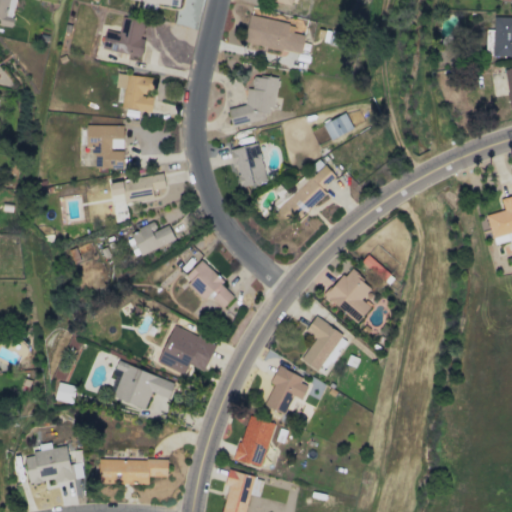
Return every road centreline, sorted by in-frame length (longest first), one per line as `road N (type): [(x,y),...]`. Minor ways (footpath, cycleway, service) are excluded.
road 1 (tertiary): [(511,138),(419,178),(369,211),(288,289),(221,400),(188,511)]
road 2 (residential): [(217,0),(193,106),(197,167),(204,194),(240,247),(288,289)]
